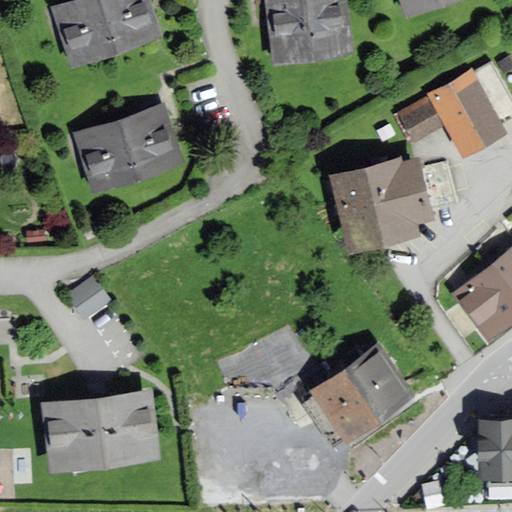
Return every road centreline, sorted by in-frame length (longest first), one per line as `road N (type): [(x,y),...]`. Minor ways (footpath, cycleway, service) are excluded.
road 1 (residential): [(217,0),(218,42),(246,137),(230,177),(125,245),(57,267),(0,272)]
road 2 (residential): [(480,392),(361,511)]
